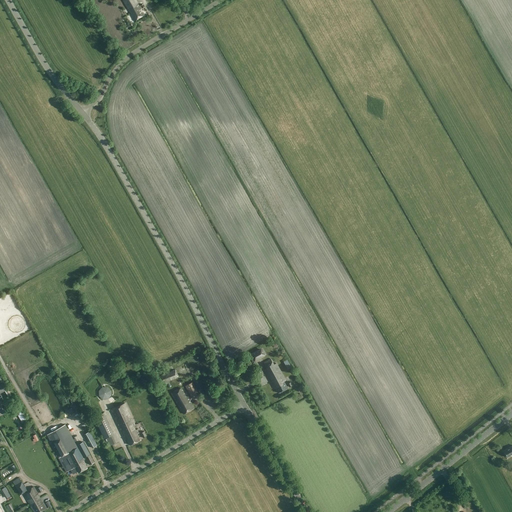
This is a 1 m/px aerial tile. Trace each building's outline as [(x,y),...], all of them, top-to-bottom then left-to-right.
[(139,6),(138,4),(135,0),(123,0),(135,20),(144,15),(141,9),(142,8),(145,7),(143,4),(141,5),(139,6)] [(256,361),(265,355),(261,348),(251,354),(249,355),(253,363),(256,361)] [(278,393),(288,388),(284,381),(285,381),(276,363),(273,364),(270,359),(264,362),(267,368),(264,370),(274,388),(276,388),(278,393)] [(287,370),(291,367),(287,360),(283,362),(287,370)] [(163,384),(164,383),(178,377),(175,369),(159,376),(163,384)] [(193,399),(200,396),(193,382),(185,386),(193,399)] [(104,387),(103,388),(102,388),(101,389),(100,389),(100,390),(100,391),(99,392),(99,393),(99,394),(100,395),(100,396),(101,396),(101,397),(102,398),(103,398),(104,398),(105,398),(106,398),(107,398),(108,397),(109,397),(110,396),(110,395),(111,394),(111,393),(111,392),(111,391),(110,390),(110,389),(109,389),(108,388),(107,388),(107,387),(106,387),(105,387),(104,387)] [(184,414),(194,408),(182,387),(171,393),(181,409),(184,414)] [(134,426),(135,425),(125,403),(111,410),(113,413),(114,413),(116,416),(115,417),(121,432),(123,431),(125,435),(123,436),(125,440),(127,439),(130,445),(140,440),(137,434),(139,433),(137,429),(136,430),(134,426)] [(104,438),(113,434),(103,413),(94,417),(104,438)] [(52,444),(51,444),(64,467),(66,472),(75,467),(78,473),(87,468),(83,460),(84,460),(86,459),(90,465),(94,462),(83,442),(77,445),(82,455),(65,424),(47,435),(52,444)] [(88,432),(93,446),(97,444),(92,430),(88,432)] [(507,457),(511,454),(511,446),(503,451),(507,457)] [(16,485),(21,494),(23,493),(27,490),(19,477),(13,481),(16,485)] [(27,490),(23,493),(34,511),(40,511),(46,508),(33,487),(27,491),(27,490)]
